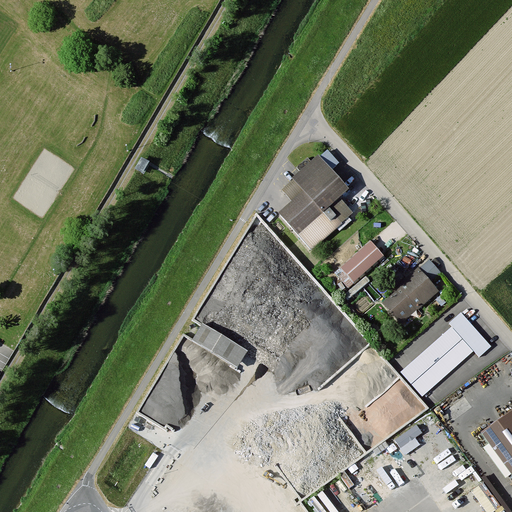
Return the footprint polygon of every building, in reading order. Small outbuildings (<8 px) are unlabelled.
[(327,168),(314,153),(287,177),(301,193),(279,213),(310,247),(332,227),(319,212),(357,178),(339,158),(327,168)] [(368,241),(339,267),(354,283),(383,257),(368,241)] [(418,271),(382,303),(404,327),(420,312),(417,309),(437,291),(418,271)] [(423,394),(475,350),(480,356),(492,346),(464,313),(400,368),(423,394)] [(244,354),(198,326),(144,416),(190,444),(244,354)] [(273,391),(253,379),(231,416),(252,428),(273,391)] [(511,410),(477,436),(511,481),(511,410)] [(416,435),(422,431),(417,423),(394,438),(404,453),(421,442),(416,435)]
